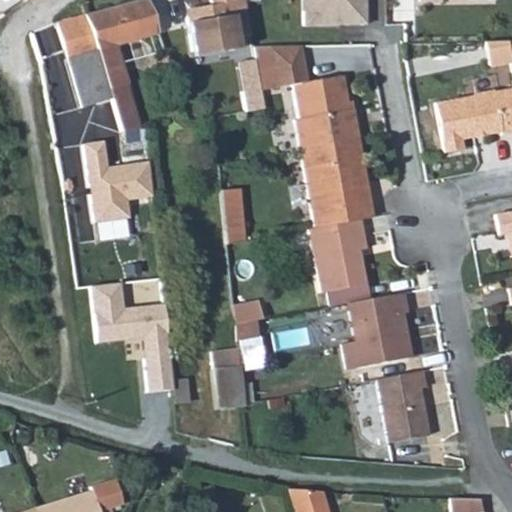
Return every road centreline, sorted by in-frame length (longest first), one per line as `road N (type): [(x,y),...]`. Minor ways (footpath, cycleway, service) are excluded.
road 1 (track): [(12,40),(68,391)]
road 2 (residential): [(424,210),(450,242),(478,433),(487,466),(511,501)]
road 3 (track): [(209,458),(317,475),(499,480)]
